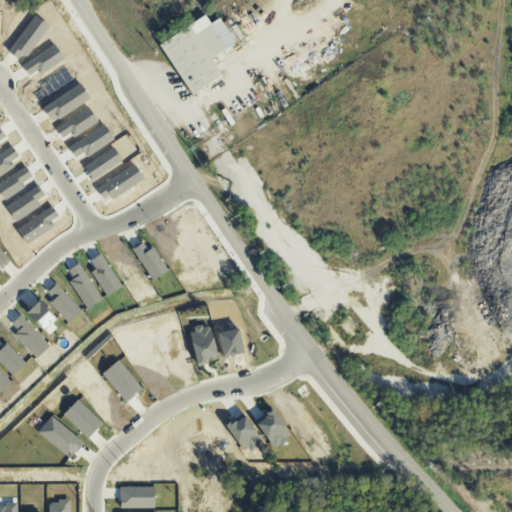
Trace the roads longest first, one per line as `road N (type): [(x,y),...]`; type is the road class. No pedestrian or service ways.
road 1 (tertiary): [(75,0),(314,355),(453,511)]
road 2 (residential): [(97,511),(115,454),(168,413),(273,382),(314,355)]
road 3 (residential): [(0,306),(58,252),(136,218),(192,178)]
road 4 (residential): [(102,232),(0,83)]
